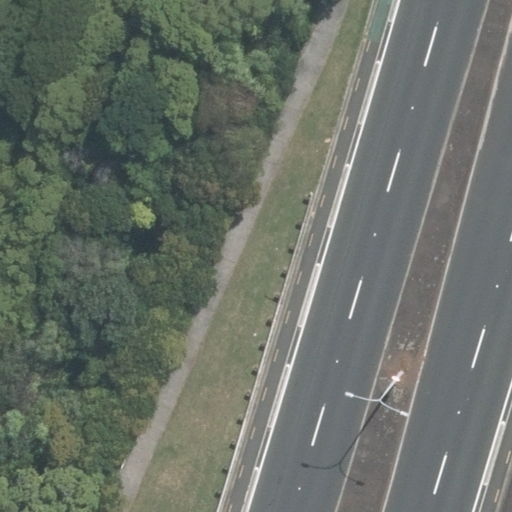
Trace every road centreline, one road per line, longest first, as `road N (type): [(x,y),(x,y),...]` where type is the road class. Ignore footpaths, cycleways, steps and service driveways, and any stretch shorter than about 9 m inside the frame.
road 1 (primary): [(286,511),(433,0)]
road 2 (primary): [(511,276),(442,511)]
